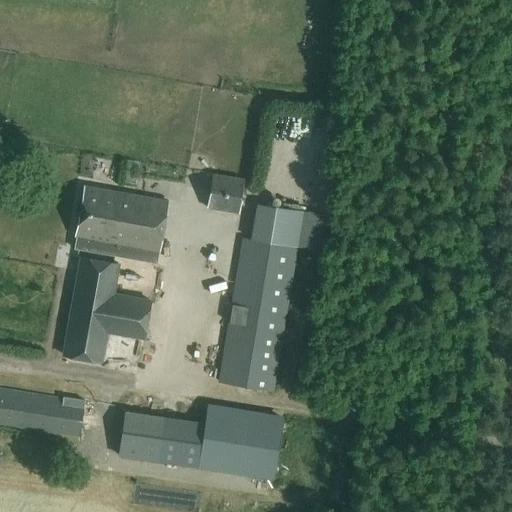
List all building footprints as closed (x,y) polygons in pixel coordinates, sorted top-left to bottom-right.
[(238,214),(245,178),(212,173),(206,208),(238,214)] [(132,174),(127,193),(84,186),(75,236),(76,237),(74,248),(156,263),(168,201),(171,181),(132,174)] [(229,321),(218,381),(271,390),(296,247),(243,238),(232,304),(245,306),(242,323),(229,321)] [(106,331),(144,338),(149,339),(152,324),(147,323),(151,300),(113,293),(119,263),(81,256),(62,354),(100,361),(106,331)] [(0,423),(79,436),(85,400),(64,397),(63,399),(0,388),(0,423)] [(124,411),(118,455),(197,467),(203,423),(124,411)]
